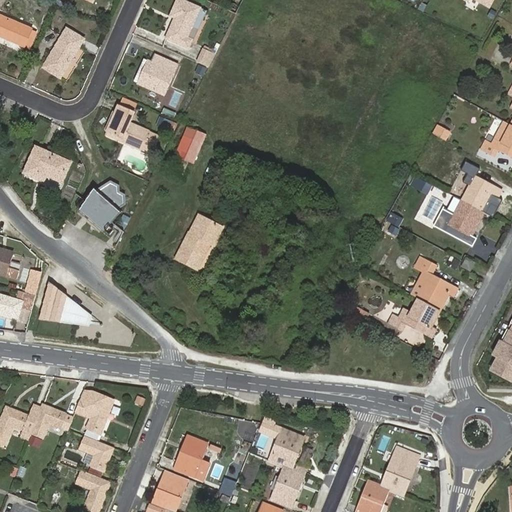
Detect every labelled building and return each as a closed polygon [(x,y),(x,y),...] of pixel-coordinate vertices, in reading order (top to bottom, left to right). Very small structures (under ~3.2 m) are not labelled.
[(192,27),(200,8),(182,0),(177,0),(171,16),(176,18),(167,38),(189,48),(197,28),(192,27)] [(472,0),(475,0),(490,8),(494,0),(464,0),(467,2),(472,0)] [(32,29),(0,15),(0,37),(23,48),(24,46),(30,48),(36,33),(31,31),(32,29)] [(43,68),(60,78),(83,40),(66,30),(43,68)] [(206,68),(214,54),(202,48),(195,61),(206,68)] [(164,95),(177,65),(153,54),(139,84),(164,95)] [(172,110),(179,93),(170,89),(162,106),(172,110)] [(150,155),(158,136),(128,123),(133,113),(118,107),(108,130),(122,137),(120,141),(150,155)] [(158,125),(168,130),(174,132),(178,124),(162,117),(158,125)] [(446,139),(450,130),(435,124),(431,133),(446,139)] [(511,125),(504,139),(497,135),(492,144),(486,141),(482,149),(495,156),(499,149),(511,155),(511,125)] [(194,164),(206,134),(188,127),(169,172),(181,176),(188,161),(194,164)] [(62,182),(71,163),(36,147),(25,173),(39,180),(42,173),(62,182)] [(498,198),(501,190),(476,176),(479,169),(458,157),(453,165),(468,174),(463,182),(470,186),(463,200),(481,210),(484,205),(486,207),(493,195),(498,198)] [(421,181),(416,188),(427,194),(431,187),(421,181)] [(97,191),(80,210),(105,229),(107,228),(110,224),(114,220),(112,219),(120,211),(120,208),(125,204),(125,196),(119,193),(119,186),(111,182),(97,191)] [(478,215),(481,210),(463,200),(455,215),(448,211),(444,220),(438,217),(434,225),(447,232),(451,225),(476,238),(480,231),(475,229),(481,217),(478,215)] [(385,221),(398,227),(402,218),(390,213),(385,221)] [(215,245),(223,228),(199,215),(190,233),(194,235),(186,250),(182,247),(176,258),(198,269),(211,244),(215,245)] [(388,224),(385,231),(395,235),(398,229),(388,224)] [(14,253),(0,248),(0,274),(17,279),(19,271),(9,268),(14,253)] [(455,269),(458,260),(448,256),(445,265),(455,269)] [(471,272),(476,263),(466,258),(461,267),(471,272)] [(417,268),(424,272),(412,295),(419,299),(437,308),(439,303),(442,305),(448,293),(454,296),(457,289),(431,274),(435,267),(422,260),(417,268)] [(22,268),(19,281),(25,283),(29,269),(22,268)] [(35,294),(40,272),(31,269),(25,291),(35,294)] [(39,320),(60,323),(61,321),(88,325),(91,316),(67,298),(68,296),(49,282),(39,320)] [(24,309),(31,311),(35,294),(25,291),(23,298),(27,299),(24,309)] [(0,312),(19,318),(24,302),(0,294),(0,312)] [(437,308),(419,299),(411,313),(404,309),(399,318),(394,315),(389,324),(403,331),(407,323),(432,336),(436,330),(430,327),(437,315),(434,313),(437,308)] [(511,326),(510,331),(508,330),(502,342),(499,340),(491,356),(496,358),(490,371),(511,382),(511,326)] [(96,442),(114,401),(93,392),(84,391),(75,412),(91,418),(86,429),(87,430),(84,437),(85,438),(89,440),(96,442)] [(138,397),(136,402),(143,405),(145,399),(138,397)] [(34,405),(30,416),(6,407),(0,421),(0,446),(4,448),(13,426),(25,430),(22,437),(30,440),(32,434),(36,423),(42,408),(34,405)] [(68,431),(73,417),(43,405),(42,408),(36,423),(32,434),(44,438),(50,423),(68,431)] [(266,417),(264,423),(274,427),(276,421),(266,417)] [(292,470),(305,438),(283,428),(269,461),(285,467),(292,470)] [(210,443),(187,434),(174,470),(196,478),(210,443)] [(29,444),(36,446),(38,440),(32,437),(29,444)] [(101,479),(113,449),(96,442),(89,440),(85,438),(81,449),(88,452),(84,462),(91,465),(88,474),(101,479)] [(404,495),(419,455),(397,447),(382,487),(389,490),(404,495)] [(14,478),(17,468),(9,466),(6,475),(14,478)] [(305,475),(307,469),(298,466),(296,471),(305,475)] [(305,475),(296,471),(292,470),(285,467),(272,499),(292,507),(305,475)] [(171,511),(175,511),(188,480),(166,471),(153,504),(167,510),(171,511)] [(98,511),(110,483),(101,479),(88,474),(82,472),(77,483),(92,489),(85,507),(81,506),(78,511),(98,511)] [(380,511),(389,490),(382,487),(369,482),(356,511),(380,511)] [(283,511),(284,511),(264,503),(259,511),(283,511)]
